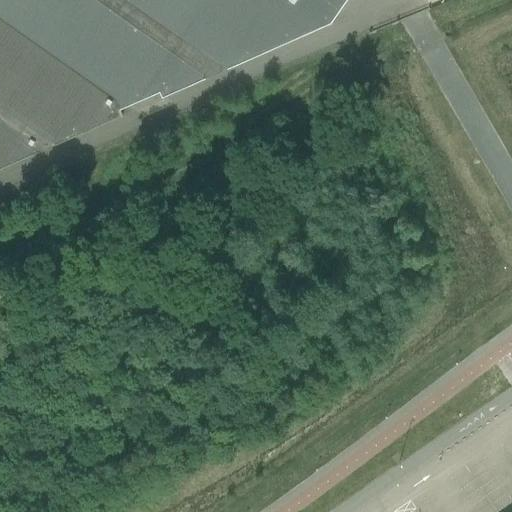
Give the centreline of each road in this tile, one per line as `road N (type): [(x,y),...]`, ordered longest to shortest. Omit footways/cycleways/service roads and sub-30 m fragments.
road 1 (unclassified): [(348,511),(511,395)]
road 2 (unclassified): [(375,511),(511,417)]
